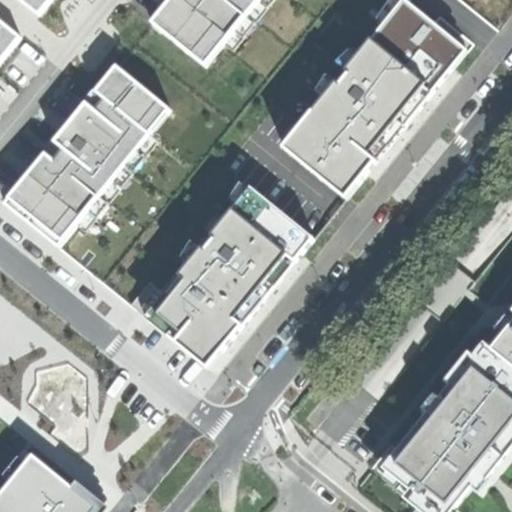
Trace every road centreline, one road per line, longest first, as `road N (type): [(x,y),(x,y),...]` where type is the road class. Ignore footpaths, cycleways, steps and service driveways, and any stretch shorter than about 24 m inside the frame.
road 1 (residential): [(232,443),(511,99)]
road 2 (residential): [(0,251),(232,443)]
